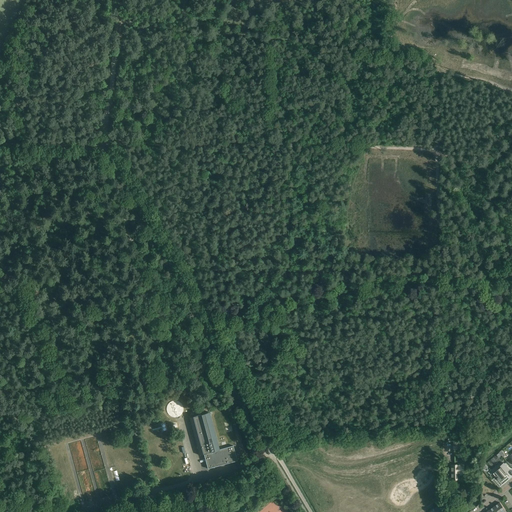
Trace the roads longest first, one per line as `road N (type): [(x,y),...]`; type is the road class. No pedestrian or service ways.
road 1 (track): [(275,452),(104,146)]
road 2 (track): [(0,205),(84,281),(108,316),(125,355),(128,407),(151,492)]
road 3 (track): [(104,146),(433,150)]
road 4 (track): [(135,496),(275,452)]
road 5 (track): [(104,146),(121,22)]
